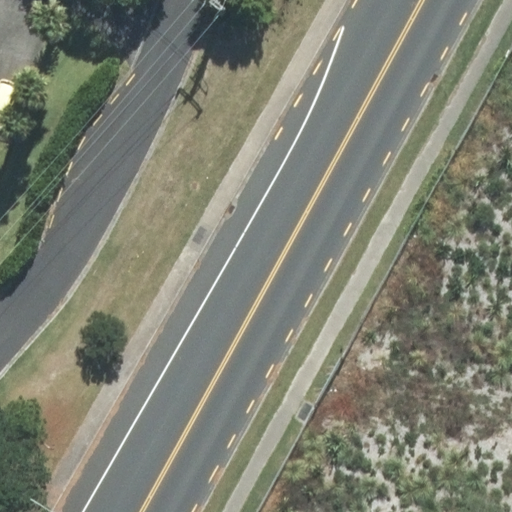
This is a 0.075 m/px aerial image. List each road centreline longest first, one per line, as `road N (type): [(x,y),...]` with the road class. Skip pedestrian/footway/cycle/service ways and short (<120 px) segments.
road 1 (secondary): [(419,0),(139,511)]
road 2 (residential): [(183,0),(105,185),(47,281),(0,339)]
